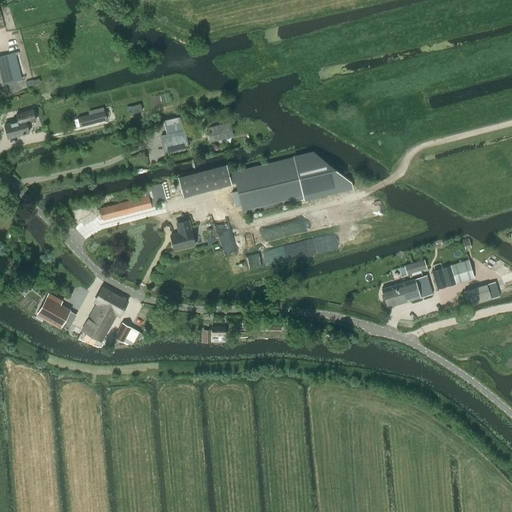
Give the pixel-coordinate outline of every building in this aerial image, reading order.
[(25,79),(17,51),(0,55),(0,76),(2,85),(25,79)] [(18,121),(4,124),(8,138),(29,132),(26,123),(35,120),(33,109),(16,114),(18,121)] [(104,112),(78,118),(80,126),(106,120),(104,112)] [(230,122),(210,127),(213,141),(233,136),(230,122)] [(164,152),(188,146),(184,130),(160,136),(164,152)] [(306,154),(295,156),(305,198),(344,188),(306,154)] [(233,172),(243,213),(304,198),(294,158),(233,172)] [(183,197),(231,184),(226,164),(177,177),(183,197)] [(154,192),(100,207),(103,220),(158,206),(154,192)] [(178,234),(170,236),(174,251),(195,246),(191,231),(188,219),(175,222),(178,234)] [(431,271),(432,274),(436,288),(474,277),(468,259),(440,268),(431,271)] [(420,261),(410,264),(413,272),(422,269),(420,261)] [(9,279),(15,285),(20,279),(15,273),(9,279)] [(386,308),(409,301),(431,295),(426,279),(428,278),(427,276),(381,290),(383,296),(381,297),(383,302),(384,301),(386,308)] [(491,300),(486,285),(463,292),(467,307),(491,300)] [(81,342),(92,347),(92,346),(93,345),(97,338),(101,341),(116,314),(119,315),(127,300),(126,300),(126,298),(123,297),(122,297),(102,287),(94,302),(96,303),(82,330),(86,333),(82,341),(81,342)] [(48,293),(36,313),(61,327),(70,310),(60,305),(62,301),(48,293)] [(281,322),(281,317),(269,317),(269,322),(267,322),(267,330),(281,330),(281,322)] [(122,322),(113,337),(122,342),(130,326),(122,322)] [(203,330),(203,342),(206,342),(212,342),(212,338),(216,338),(216,336),(225,336),(225,327),(211,327),(211,330),(205,330),(203,330)]
